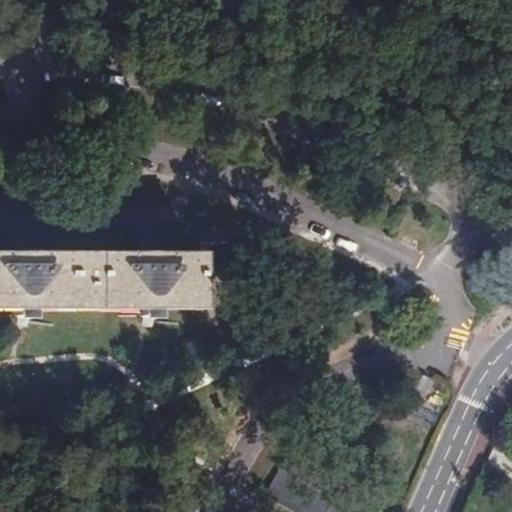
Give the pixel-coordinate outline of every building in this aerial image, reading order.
[(168,11),(192,24),(197,13),(205,13),(212,0),(170,0),(173,1),(168,11)] [(212,0),(205,13),(233,13),(233,0),(212,0)] [(260,245),(224,245),(225,287),(260,286),(260,245)] [(0,305),(11,306),(11,312),(29,315),(29,306),(138,306),(138,313),(154,316),(155,306),(196,307),(195,256),(0,255),(0,305)] [(260,448),(235,505),(252,511),(331,511),(303,499),(314,471),(260,448)]
